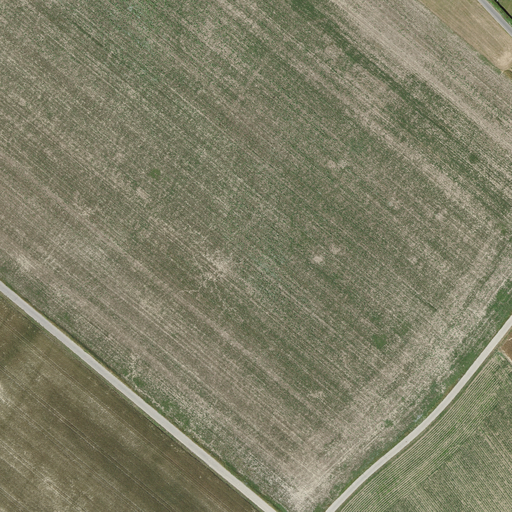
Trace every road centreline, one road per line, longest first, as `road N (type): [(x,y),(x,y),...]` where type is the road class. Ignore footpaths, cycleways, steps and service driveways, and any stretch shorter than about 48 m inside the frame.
road 1 (track): [(0,284),(269,511)]
road 2 (track): [(511,320),(449,398),(329,511)]
